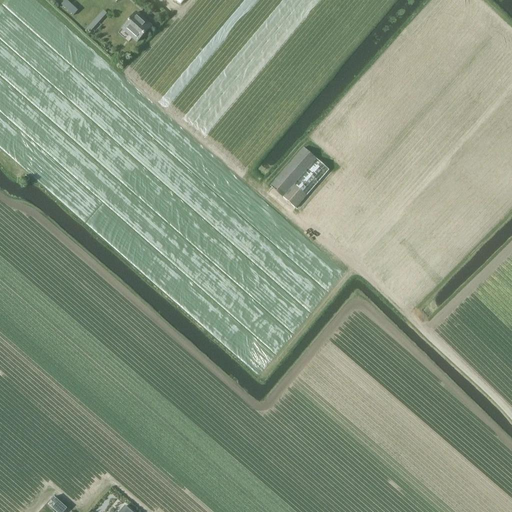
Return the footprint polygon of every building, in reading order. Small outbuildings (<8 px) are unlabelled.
[(65,0),(61,5),(73,16),(79,9),(68,0),(65,0)] [(91,30),(107,13),(103,9),(87,27),(91,30)] [(122,28),(137,42),(151,26),(136,13),(122,28)] [(296,208),(329,170),(303,147),(270,185),(296,208)] [(54,497),(51,501),(55,505),(52,508),(56,511),(64,511),(67,509),(54,497)]
